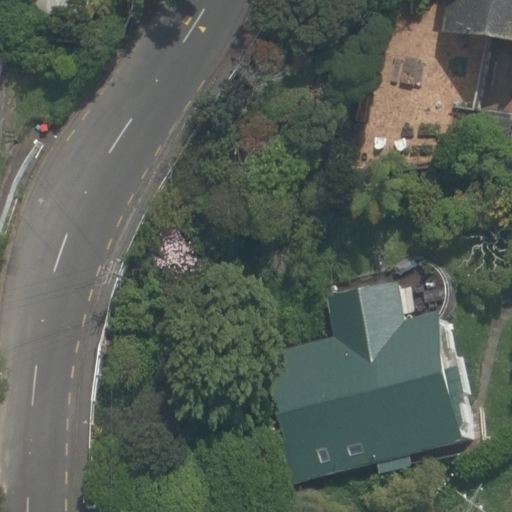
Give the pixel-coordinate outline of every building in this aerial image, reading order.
[(511,0),(457,0),(451,39),(511,48),(511,0)] [(483,81),(413,43),(369,125),(438,163),(483,81)] [(0,112),(11,53),(0,50),(0,112)] [(511,113),(492,111),(461,127),(457,152),(511,159),(511,113)] [(272,417),(284,483),(388,465),(390,474),(425,468),(423,457),(483,446),(475,401),(485,399),(477,356),(464,358),(456,312),(416,320),(409,283),(336,297),(344,339),(277,351),(288,414),(272,417)] [(511,511),(511,447),(462,459),(490,511),(511,511)]
